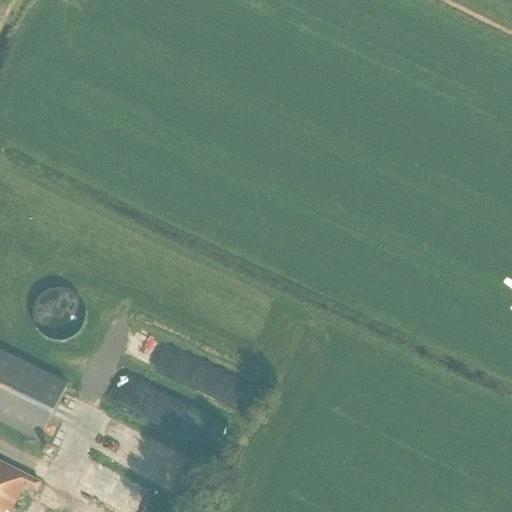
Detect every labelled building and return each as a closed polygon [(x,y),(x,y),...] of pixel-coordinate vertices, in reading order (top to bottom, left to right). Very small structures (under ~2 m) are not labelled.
[(35,312),(34,314),(35,318),(35,320),(36,322),(36,324),(37,326),(39,328),(40,331),(42,332),(43,333),(45,335),(48,337),(49,337),(54,339),(57,339),(59,340),(62,339),(65,339),(68,338),(70,337),(72,337),(75,335),(77,333),(79,331),(80,329),(82,327),(83,325),(84,322),(84,320),(85,317),(85,315),(85,312),(85,310),(84,307),(84,306),(82,303),(82,302),(81,300),(80,299),(79,297),(77,295),(75,294),(73,293),(71,292),(68,290),(65,290),(62,289),(61,289),(58,289),(55,289),(53,290),(50,291),(46,293),(44,294),(42,296),(40,298),(39,300),(37,302),(36,305),(35,307),(35,310),(35,312)] [(68,384),(0,351),(0,424),(40,443),(68,384)] [(184,352),(171,375),(233,413),(247,390),(184,352)] [(142,422),(216,454),(229,425),(156,392),(142,422)] [(0,461),(0,511),(4,511),(5,511),(6,511),(10,511),(23,487),(36,493),(42,482),(0,461)]
